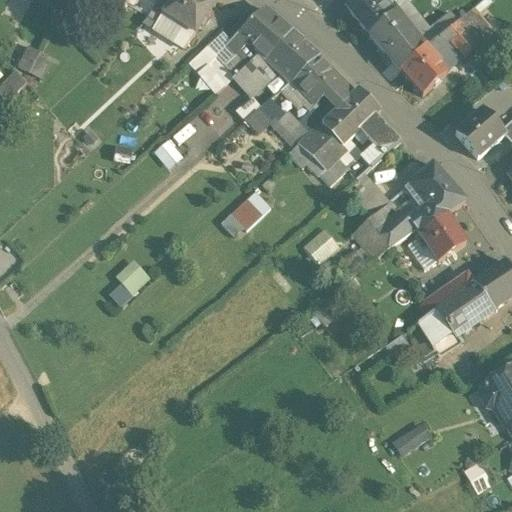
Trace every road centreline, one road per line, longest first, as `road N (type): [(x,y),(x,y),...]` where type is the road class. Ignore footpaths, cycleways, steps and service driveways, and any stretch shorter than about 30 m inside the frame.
road 1 (tertiary): [(262,0),(335,53),(427,144),(485,204),(511,251)]
road 2 (track): [(0,347),(84,511)]
